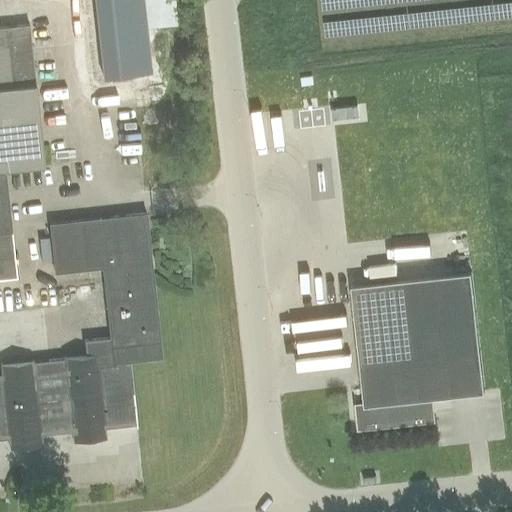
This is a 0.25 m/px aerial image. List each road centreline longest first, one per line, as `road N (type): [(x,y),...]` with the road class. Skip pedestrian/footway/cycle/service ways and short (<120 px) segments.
road 1 (unclassified): [(275,511),(220,0)]
road 2 (unclassified): [(511,493),(336,511)]
